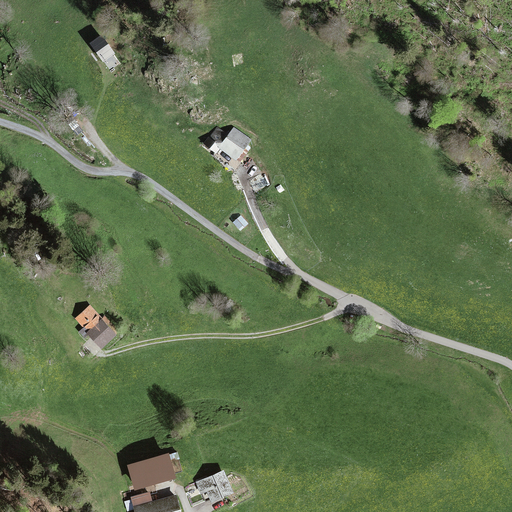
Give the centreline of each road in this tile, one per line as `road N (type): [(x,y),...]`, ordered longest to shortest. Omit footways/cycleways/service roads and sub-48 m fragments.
road 1 (track): [(346,301),(265,263),(132,174),(84,167),(0,122)]
road 2 (track): [(346,301),(255,333),(158,338),(113,352)]
road 3 (track): [(511,369),(346,301)]
road 4 (track): [(239,172),(263,229),(306,282)]
